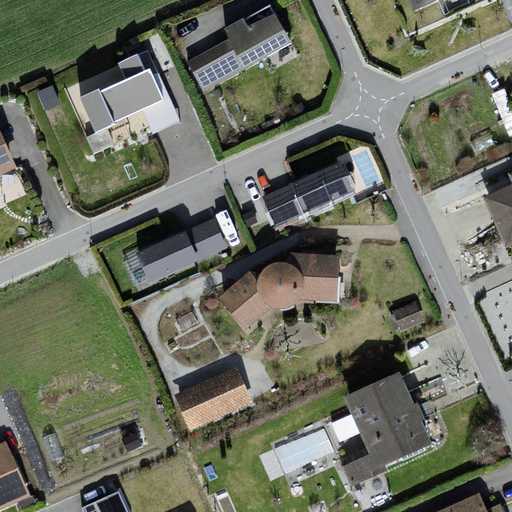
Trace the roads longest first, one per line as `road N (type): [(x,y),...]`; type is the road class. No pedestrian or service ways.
road 1 (residential): [(0,275),(375,108)]
road 2 (residential): [(511,420),(375,108)]
road 3 (residential): [(375,108),(511,46)]
